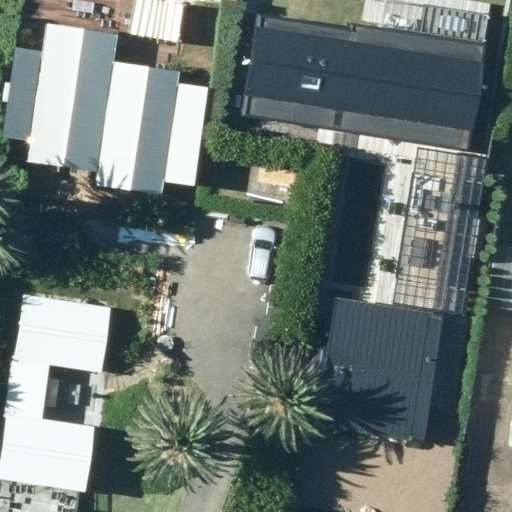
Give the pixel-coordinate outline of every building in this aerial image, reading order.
[(10,47),(0,125),(0,136),(26,138),(23,163),(96,172),(94,187),(159,196),(161,184),(190,187),(203,89),(175,85),(176,72),(109,63),(113,33),(44,24),(40,51),(10,47)] [(269,123),(456,159),(471,81),(284,44),(269,123)] [(251,201),(288,204),(291,173),(254,170),(251,201)] [(105,313),(6,304),(0,366),(0,488),(77,496),(83,431),(37,427),(43,372),(99,377),(105,313)] [(311,440),(417,457),(439,324),(332,307),(311,440)]
